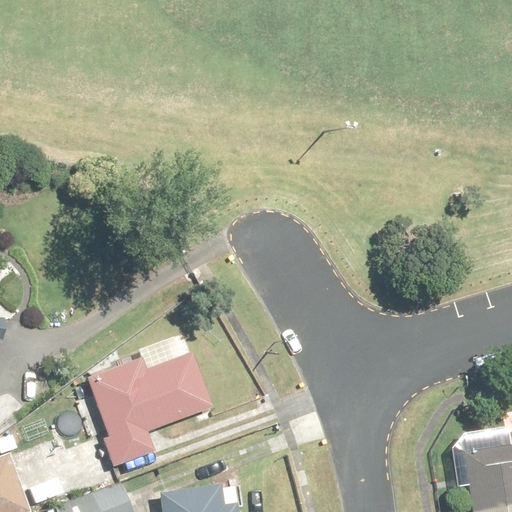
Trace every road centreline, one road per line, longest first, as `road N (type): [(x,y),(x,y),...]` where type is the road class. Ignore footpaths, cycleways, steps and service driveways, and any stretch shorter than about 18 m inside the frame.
road 1 (residential): [(370,369),(254,223)]
road 2 (residential): [(370,369),(511,329)]
road 3 (residential): [(370,511),(358,399),(370,369)]
